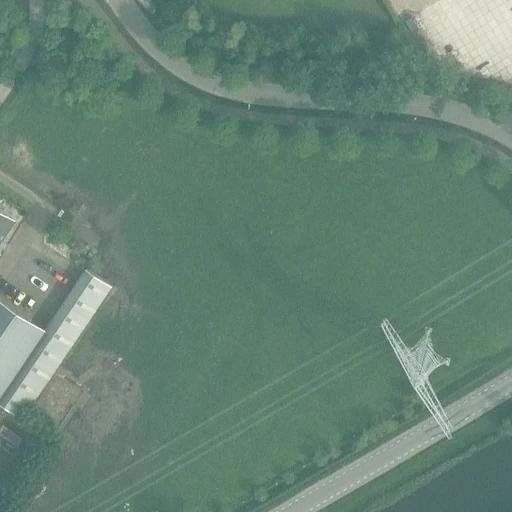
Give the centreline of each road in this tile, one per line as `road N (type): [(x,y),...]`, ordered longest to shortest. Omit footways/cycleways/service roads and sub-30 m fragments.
road 1 (unclassified): [(511,136),(450,108),(268,94),(207,81),(162,55),(118,0)]
road 2 (unclassified): [(289,511),(511,382)]
